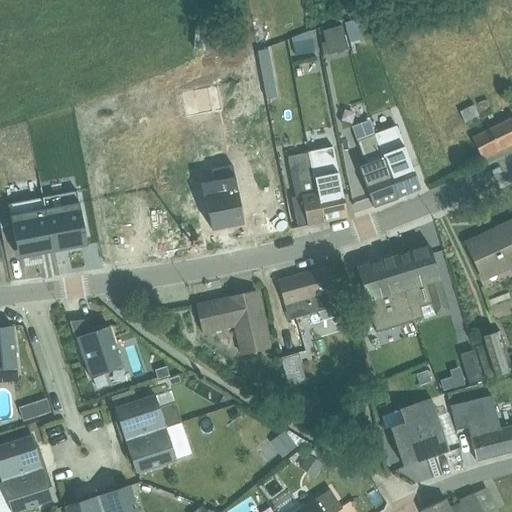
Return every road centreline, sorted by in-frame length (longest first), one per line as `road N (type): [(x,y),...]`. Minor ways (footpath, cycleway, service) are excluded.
road 1 (residential): [(34,294),(277,258),(367,231),(511,169)]
road 2 (residential): [(34,294),(79,432)]
